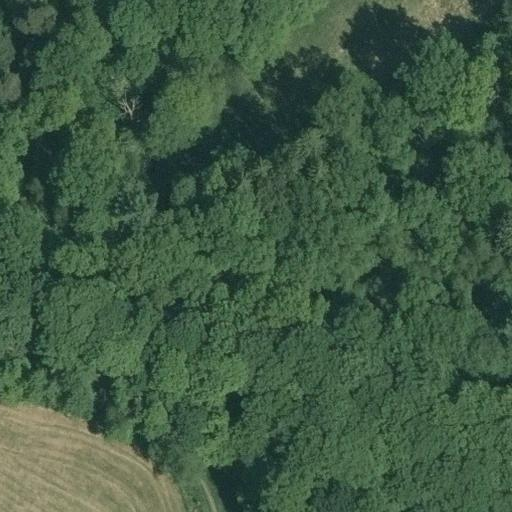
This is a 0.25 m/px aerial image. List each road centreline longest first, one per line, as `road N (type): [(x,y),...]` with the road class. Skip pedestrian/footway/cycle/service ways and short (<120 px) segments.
road 1 (track): [(178,391),(511,479)]
road 2 (track): [(0,346),(178,391)]
